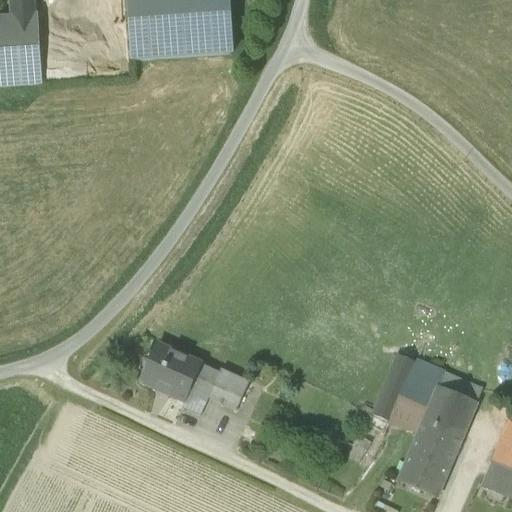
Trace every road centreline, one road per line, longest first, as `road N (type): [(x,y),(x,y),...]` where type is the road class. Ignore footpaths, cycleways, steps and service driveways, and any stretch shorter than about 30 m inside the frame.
road 1 (unclassified): [(0,374),(56,362),(172,228),(283,33)]
road 2 (unclassified): [(283,33),(393,91),(511,190)]
